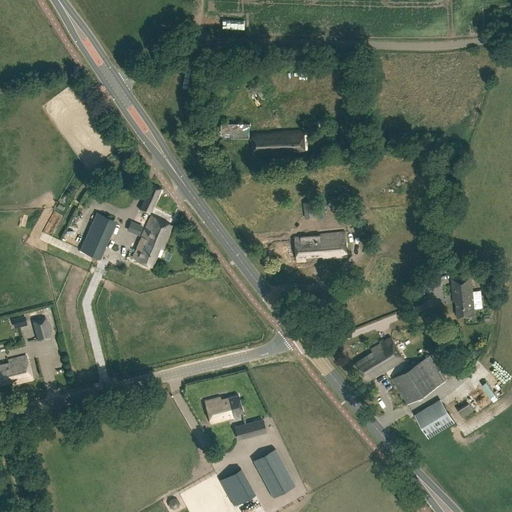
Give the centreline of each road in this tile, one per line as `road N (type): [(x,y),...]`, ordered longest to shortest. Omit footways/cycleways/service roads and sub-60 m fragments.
road 1 (unclassified): [(511,36),(461,44),(198,41)]
road 2 (tertiary): [(0,414),(278,347),(297,332)]
road 3 (primary): [(297,332),(172,168)]
road 4 (primary): [(416,475),(297,332)]
